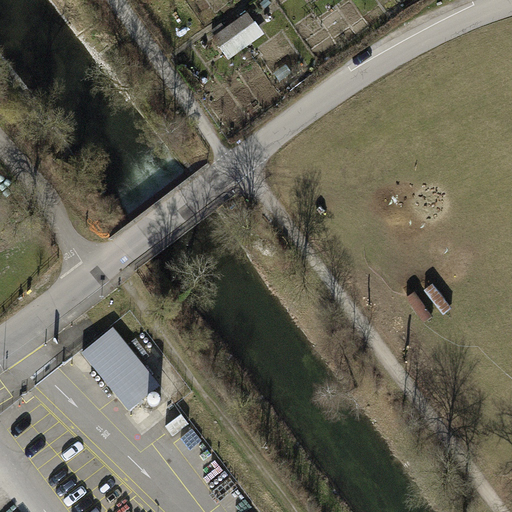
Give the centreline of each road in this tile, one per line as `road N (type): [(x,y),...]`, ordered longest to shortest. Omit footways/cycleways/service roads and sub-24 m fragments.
road 1 (unclassified): [(510,0),(371,66),(232,165)]
road 2 (track): [(90,275),(120,278),(293,511)]
road 3 (track): [(117,0),(232,165)]
road 4 (residential): [(0,342),(122,250)]
road 5 (unclassified): [(122,250),(220,175)]
